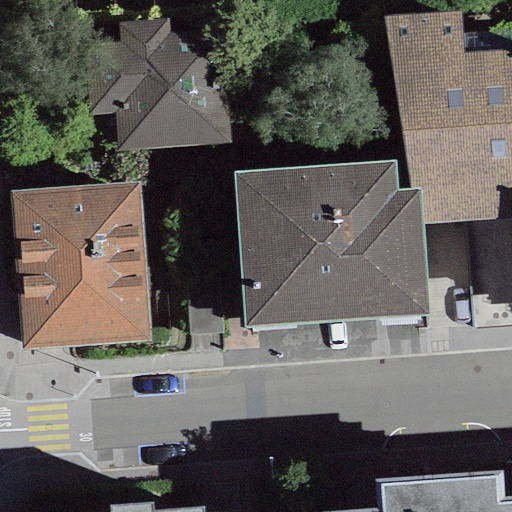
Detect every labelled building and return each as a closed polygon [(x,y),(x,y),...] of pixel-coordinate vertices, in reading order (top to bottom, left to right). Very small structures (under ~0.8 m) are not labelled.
[(382,18),(408,188),(418,187),(421,223),(511,217),(511,50),(462,54),(458,14),(382,18)] [(112,106),(115,145),(228,137),(220,26),(167,30),(166,15),(117,18),(118,35),(90,37),(95,108),(112,106)] [(356,162),(234,172),(245,327),(427,313),(421,223),(418,187),(408,188),(398,188),(396,159),(356,162)] [(136,187),(10,197),(22,350),(148,340),(136,187)] [(511,511),(511,502),(498,503),(496,475),(377,483),(379,509),(341,511),(511,511)] [(151,511),(151,503),(106,506),(106,511),(203,511),(203,509),(154,511),(151,511)]
